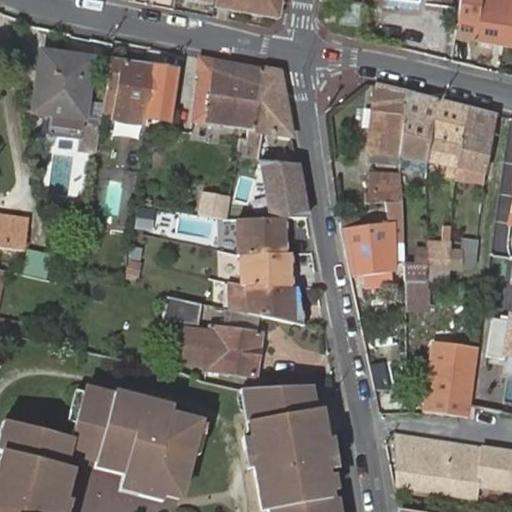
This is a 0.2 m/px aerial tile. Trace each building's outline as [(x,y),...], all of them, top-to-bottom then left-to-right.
[(229,13),(230,0),(216,0),(214,10),(229,13)] [(279,20),(281,0),(230,0),(229,13),(275,23),(279,20)] [(459,0),(453,41),(502,49),(509,0),(459,0)] [(511,50),(511,0),(509,0),(502,49),(511,50)] [(358,8),(342,6),(339,27),(356,29),(358,8)] [(45,49),(35,110),(55,113),(52,132),(82,136),(94,57),(45,49)] [(260,70),(199,59),(196,74),(202,76),(194,122),(248,131),(254,132),(260,70)] [(153,68),(109,62),(106,88),(120,90),(117,118),(146,122),(153,68)] [(239,141),(236,158),(243,159),(245,149),(258,151),(262,133),(290,138),(277,73),(260,70),(254,132),(248,131),(246,143),(239,141)] [(407,97),(373,88),(368,154),(400,156),(401,154),(407,97)] [(436,104),(407,97),(401,154),(419,159),(419,165),(426,167),(426,161),(436,104)] [(466,112),(436,104),(426,161),(455,169),(466,112)] [(496,119),(466,112),(455,169),(483,176),(496,119)] [(294,157),(290,138),(262,133),(258,151),(294,157)] [(245,149),(243,159),(257,161),(258,151),(245,149)] [(273,224),(274,224),(304,223),(295,167),(259,165),(273,224)] [(402,203),(401,185),(365,186),(366,203),(402,203)] [(231,197),(201,192),(196,215),(227,221),(231,197)] [(149,231),(150,210),(131,209),(130,230),(149,231)] [(26,218),(0,214),(0,246),(21,250),(26,218)] [(246,287),(253,319),(303,330),(297,290),(291,290),(285,257),(280,258),(274,224),(273,224),(224,224),(230,257),(235,257),(240,287),(246,287)] [(392,225),(341,232),(351,279),(394,273),(392,225)] [(450,244),(427,241),(427,254),(427,269),(448,271),(449,254),(450,244)] [(449,254),(448,271),(470,272),(473,269),(476,245),(461,243),(460,255),(449,254)] [(427,269),(427,254),(415,253),(414,268),(427,269)] [(64,259),(63,265),(73,268),(74,261),(64,259)] [(201,326),(205,307),(168,299),(164,318),(201,326)] [(511,314),(506,314),(499,358),(511,359),(511,314)] [(204,372),(255,381),(263,339),(212,329),(211,335),(189,331),(184,357),(206,361),(204,372)] [(433,345),(424,413),(440,415),(466,420),(468,407),(475,352),(433,345)] [(192,453),(201,423),(170,414),(172,408),(113,392),(112,398),(85,390),(76,422),(132,438),(129,449),(124,466),(120,481),(134,485),(138,472),(152,476),(149,489),(180,497),(189,466),(182,464),(185,451),(192,453)] [(251,419),(264,429),(318,420),(314,391),(281,390),(264,395),(238,390),(240,397),(235,402),(238,415),(245,420),(251,419)] [(68,451),(72,437),(10,420),(9,426),(3,447),(0,456),(0,511),(58,511),(59,509),(70,471),(63,469),(68,451)] [(296,431),(320,431),(318,420),(264,429),(264,431),(277,431),(296,431)] [(124,466),(129,449),(132,438),(76,422),(72,437),(68,451),(124,466)] [(0,446),(3,447),(9,426),(1,423),(0,427),(0,446)] [(322,439),(320,431),(296,431),(277,431),(264,431),(267,444),(315,437),(322,439)] [(273,478),(327,469),(322,439),(315,437),(267,444),(249,448),(253,474),(273,478)] [(395,437),(398,489),(474,501),(476,486),(480,455),(480,451),(468,449),(395,437)] [(495,457),(480,455),(476,486),(511,491),(511,452),(496,450),(495,457)] [(189,466),(192,453),(185,451),(182,464),(189,466)] [(329,482),(327,469),(273,478),(253,474),(257,495),(265,493),(267,511),(334,511),(334,509),(329,511),(324,483),(329,482)] [(138,472),(134,485),(149,489),(152,476),(138,472)] [(334,509),(329,482),(324,483),(329,511),(334,509)] [(267,511),(265,493),(257,495),(259,511),(267,511)]
